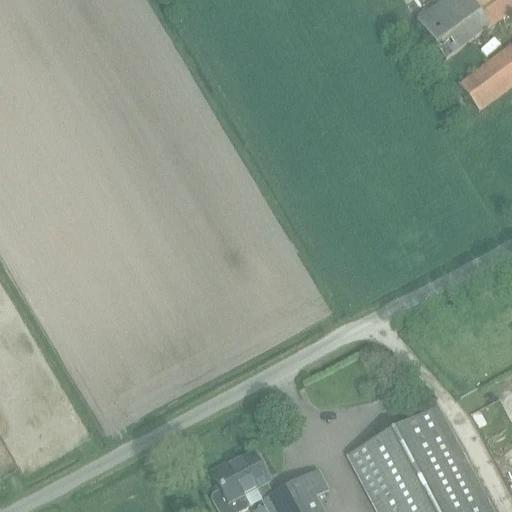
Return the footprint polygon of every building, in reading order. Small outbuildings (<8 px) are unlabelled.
[(511,12),(511,0),(448,0),(416,24),(445,63),(490,30),(511,12)] [(511,48),(459,88),(466,98),(478,114),(511,88),(511,48)] [(491,511),(447,428),(438,410),(347,458),(374,511),(491,511)] [(473,430),(479,440),(502,427),(496,417),(473,430)] [(328,493),(327,491),(318,474),(273,498),(267,487),(268,486),(253,457),(231,468),(229,466),(211,475),(220,493),(213,497),(211,501),(216,511),(245,511),(247,511),(249,506),(245,499),(257,492),(263,503),(262,503),(266,511),(321,511),(315,501),(328,493)]
